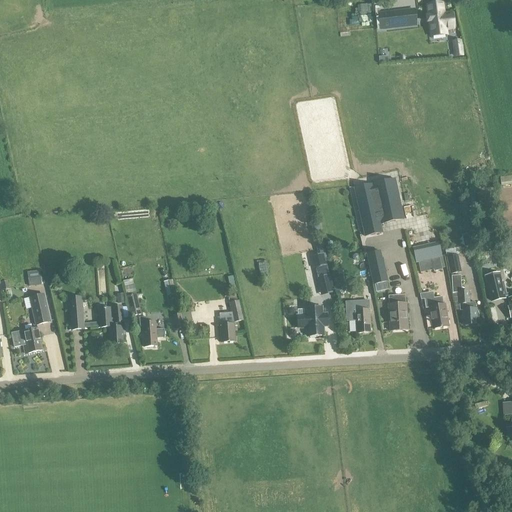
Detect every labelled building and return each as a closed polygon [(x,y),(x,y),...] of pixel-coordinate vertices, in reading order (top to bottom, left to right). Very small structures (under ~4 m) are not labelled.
[(443,4),(428,6),(431,36),(447,34),(446,30),(454,29),(452,13),(444,14),(443,4)] [(415,11),(379,15),(381,31),(416,27),(415,18),(415,11)] [(463,42),(453,43),(455,55),(464,54),(463,42)] [(354,188),(365,238),(383,234),(382,226),(405,220),(396,180),(354,188)] [(308,206),(310,214),(316,213),(315,205),(308,206)] [(437,242),(411,249),(414,264),(431,260),(434,272),(442,270),(442,269),(445,269),(443,258),(441,258),(437,242)] [(381,252),(366,255),(373,286),(389,283),(384,259),(382,259),(381,252)] [(487,253),(478,254),(479,263),(492,261),(490,252),(487,253)] [(312,257),(314,269),(328,266),(325,254),(312,257)] [(450,275),(461,273),(457,256),(446,258),(450,275)] [(30,287),(41,286),(40,272),(28,273),(30,287)] [(336,293),(347,290),(342,272),(333,273),(336,293)] [(500,273),(484,277),(490,304),(506,300),(506,298),(508,297),(509,299),(511,308),(509,308),(511,318),(511,293),(508,294),(506,294),(504,282),(502,282),(500,273)] [(452,276),(453,293),(462,292),(461,275),(452,276)] [(333,294),(331,282),(329,276),(318,279),(322,297),(333,294)] [(166,283),(169,297),(178,295),(175,281),(166,283)] [(125,287),(131,317),(142,314),(138,294),(137,294),(135,285),(125,287)] [(425,309),(429,309),(429,311),(432,310),(435,331),(450,329),(447,307),(446,308),(444,299),(442,300),(442,296),(433,298),(432,293),(419,294),(420,301),(424,300),(425,309)] [(460,311),(463,311),(464,326),(477,326),(476,319),(477,319),(477,310),(476,310),(476,304),(470,304),(469,293),(458,293),(459,305),(460,305),(460,311)] [(51,323),(45,295),(29,299),(35,327),(51,323)] [(231,303),(240,302),(239,295),(230,297),(231,303)] [(388,297),(389,306),(391,332),(408,331),(405,296),(388,297)] [(86,329),(86,325),(84,298),(70,299),(73,332),(87,331),(86,329)] [(231,303),(229,304),(234,324),(244,321),(240,302),(231,303)] [(86,325),(86,329),(102,328),(102,330),(110,329),(111,345),(123,344),(123,336),(124,336),(123,328),(124,328),(123,308),(100,310),(101,323),(86,325)] [(322,315),(322,309),(306,310),(306,316),(298,317),(298,329),(307,328),(308,337),(310,337),(310,339),(316,338),(316,337),(324,336),(323,324),(327,324),(326,315),(322,315)] [(369,310),(356,311),(357,334),(371,333),(369,310)] [(182,315),(174,317),(177,331),(185,330),(182,315)] [(147,318),(139,319),(140,328),(143,328),(144,348),(157,348),(157,340),(165,339),(164,330),(156,331),(156,324),(147,325),(147,318)] [(235,325),(226,326),(220,326),(222,343),(236,342),(235,325)] [(15,348),(24,346),(27,346),(29,354),(42,351),(38,329),(12,334),(15,348)] [(482,458),(472,466),(476,472),(487,464),(482,458)]
